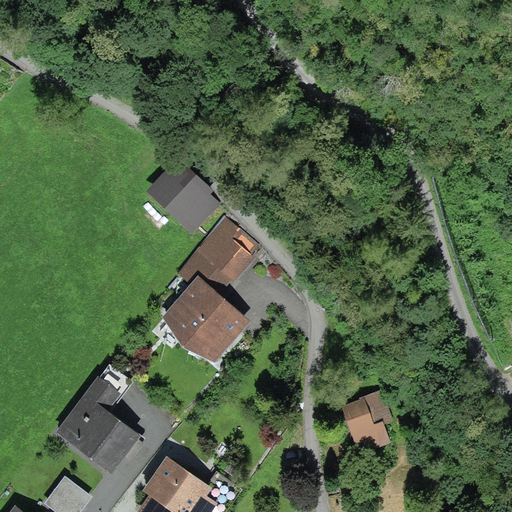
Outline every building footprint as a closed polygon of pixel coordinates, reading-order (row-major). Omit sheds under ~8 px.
[(153,189),(194,229),(218,203),(178,162),(153,189)] [(198,287),(199,286),(211,296),(230,274),(235,277),(251,259),(247,255),(255,246),(225,215),(180,271),(192,281),(198,287)] [(240,321),(211,296),(199,286),(198,287),(172,317),(184,327),(180,332),(197,347),(201,342),(213,352),(240,321)] [(283,321),(275,331),(284,339),(292,329),(283,321)] [(109,366),(63,428),(111,464),(112,462),(117,465),(128,451),(132,454),(141,443),(101,413),(115,394),(119,397),(131,382),(109,366)] [(368,448),(388,440),(381,422),(389,420),(380,395),(347,407),(356,431),(361,429),(368,448)] [(155,493),(144,509),(148,511),(201,511),(202,511),(203,511),(221,511),(239,488),(217,472),(204,489),(168,463),(157,478),(170,486),(162,498),(155,493)] [(60,511),(77,511),(89,496),(65,478),(47,502),(60,511)]
